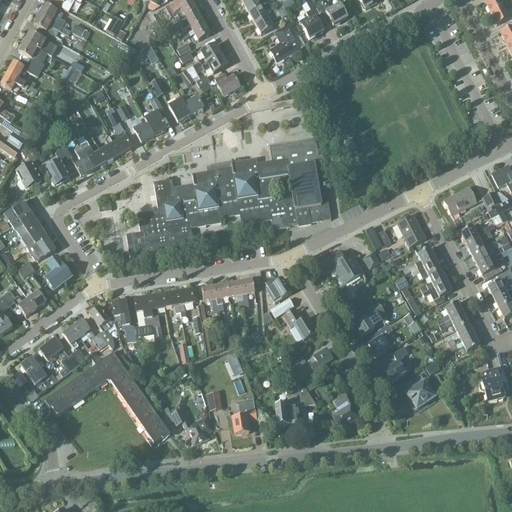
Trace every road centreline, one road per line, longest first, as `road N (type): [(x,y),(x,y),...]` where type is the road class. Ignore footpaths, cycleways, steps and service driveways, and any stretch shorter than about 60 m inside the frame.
road 1 (tertiary): [(56,489),(378,447)]
road 2 (residential): [(95,287),(59,227),(63,208),(263,98)]
road 3 (residential): [(378,447),(368,390),(291,256)]
road 4 (residential): [(263,98),(440,0)]
road 5 (residential): [(95,287),(291,256)]
road 6 (residential): [(499,348),(418,193)]
road 7 (residential): [(291,256),(418,193)]
road 8 (tertiary): [(378,447),(511,432)]
road 9 (residential): [(56,489),(45,441),(0,379)]
